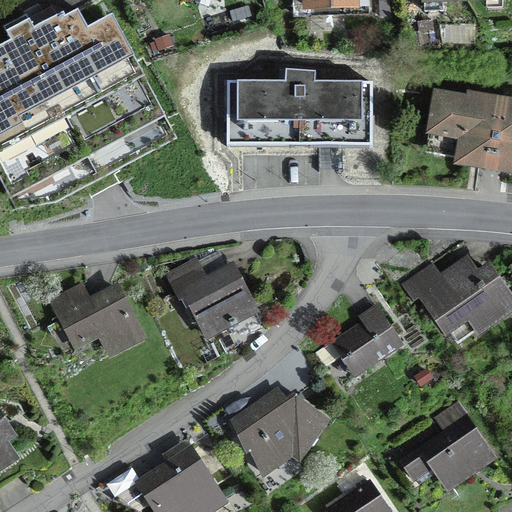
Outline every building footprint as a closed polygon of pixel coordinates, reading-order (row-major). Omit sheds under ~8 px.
[(367,12),(366,0),(290,0),(291,15),(367,12)] [(0,166),(11,186),(155,108),(106,18),(88,27),(77,6),(34,29),(27,15),(4,28),(11,41),(0,47),(0,166)] [(313,85),(313,75),(284,73),(283,84),(225,84),(225,149),(370,150),(371,85),(313,85)] [(435,136),(431,156),(481,165),(481,166),(488,173),(497,169),(497,168),(511,170),(511,109),(483,104),(483,103),(475,97),(466,100),(466,101),(434,95),(427,135),(435,136)] [(197,320),(207,339),(253,314),(244,298),(247,296),(231,267),(204,281),(194,263),(166,277),(176,296),(185,292),(199,319),(197,320)] [(475,333),(511,308),(486,271),(476,278),(466,263),(441,281),(431,265),(399,287),(410,302),(420,295),(445,332),(465,318),(475,333)] [(139,339),(114,290),(84,306),(75,290),(49,304),(59,323),(70,318),(83,343),(98,335),(109,355),(139,339)] [(357,376),(401,347),(378,312),(334,341),(357,376)] [(297,460),(325,422),(298,403),(294,397),(283,404),(275,393),(231,423),(238,437),(229,443),(237,458),(249,450),(261,475),(262,474),(261,471),(287,453),(297,460)] [(420,452),(445,488),(489,458),(464,422),(463,422),(453,407),(433,420),(444,436),(420,452)] [(0,465),(10,459),(0,444),(0,465)] [(198,511),(205,511),(220,503),(192,460),(174,472),(169,463),(138,484),(155,511),(196,511),(198,511)] [(350,496),(327,511),(385,511),(356,468),(339,480),(350,496)] [(494,511),(496,511),(489,501),(473,511),(494,511)]
